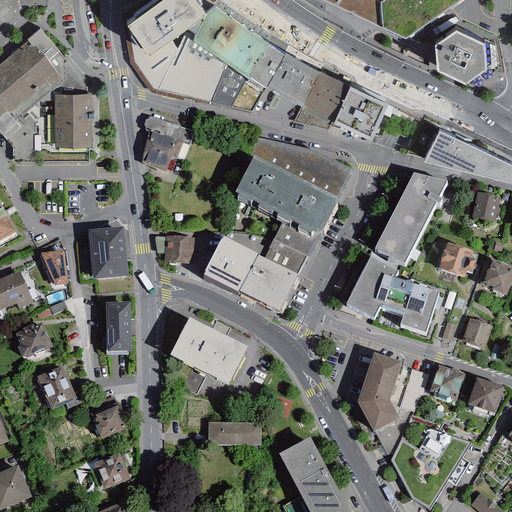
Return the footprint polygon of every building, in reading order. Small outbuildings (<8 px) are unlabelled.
[(203,6),(199,0),(144,0),(124,15),(147,46),(184,20),(203,6)] [(408,34),(456,0),(331,0),(354,11),(370,18),(384,24),(408,34)] [(232,62),(248,72),(250,70),(268,39),(269,37),(214,1),(205,8),(203,6),(184,20),(195,28),(192,35),(232,62)] [(147,46),(124,15),(133,65),(153,93),(215,105),(232,62),(192,35),(195,28),(184,20),(147,46)] [(439,66),(468,80),(488,65),(487,40),(458,27),(436,41),(439,66)] [(38,28),(0,63),(0,127),(4,132),(75,68),(38,28)] [(285,49),(268,39),(250,70),(267,80),(268,78),(285,49)] [(285,49),(268,78),(304,100),(305,99),(321,66),(286,47),(285,49)] [(253,77),(232,62),(215,105),(235,109),(253,77)] [(351,82),(321,66),(305,99),(335,114),(336,113),(350,85),(351,82)] [(270,88),(253,77),(235,109),(257,113),(270,88)] [(384,102),(350,85),(336,113),(371,129),(384,102)] [(94,94),(56,93),(55,146),(93,147),(94,94)] [(143,161),(171,170),(174,161),(186,165),(196,134),(150,119),(147,122),(145,128),(146,133),(150,135),(143,161)] [(511,162),(441,129),(426,158),(511,179),(511,162)] [(257,161),(236,199),(284,224),(319,243),(355,174),(321,155),(260,142),(252,158),(257,161)] [(415,178),(376,253),(406,269),(438,207),(442,209),(445,204),(440,202),(449,185),(415,178)] [(501,199),(477,194),(472,220),(496,225),(498,216),(500,216),(501,210),(499,210),(501,199)] [(0,245),(16,237),(0,209),(0,245)] [(284,224),(275,242),(309,260),(319,243),(284,224)] [(200,279),(217,244),(191,231),(191,228),(161,225),(166,261),(200,279)] [(124,230),(88,234),(93,284),(129,280),(124,230)] [(275,242),(263,263),(297,282),(309,260),(275,242)] [(202,279),(239,298),(258,261),(220,243),(202,279)] [(473,254),(447,246),(438,273),(465,281),(467,275),(473,277),(479,259),(472,257),(473,254)] [(41,253),(43,287),(61,286),(59,253),(41,253)] [(258,261),(239,298),(278,318),(297,282),(263,263),(258,261)] [(440,297),(396,283),(400,276),(372,261),(348,309),(376,323),(382,310),(406,317),(402,329),(428,337),(440,297)] [(480,287),(505,299),(511,283),(511,271),(491,262),(480,287)] [(0,280),(0,303),(3,310),(20,303),(22,308),(36,302),(22,270),(0,280)] [(133,308),(106,307),(105,354),(131,355),(133,308)] [(249,348),(190,318),(171,356),(229,386),(249,348)] [(492,328),(470,321),(462,345),(484,353),(492,328)] [(454,341),(458,326),(448,323),(444,338),(454,341)] [(15,336),(26,362),(54,350),(43,324),(15,336)] [(375,357),(360,407),(376,437),(402,424),(392,405),(404,366),(375,357)] [(41,375),(56,409),(81,399),(65,364),(41,375)] [(467,377),(441,369),(433,396),(458,404),(467,377)] [(412,370),(408,379),(420,384),(423,374),(412,370)] [(185,387),(197,393),(202,385),(189,378),(185,387)] [(506,391),(479,382),(470,409),(498,417),(506,391)] [(290,417),(294,406),(281,401),(277,412),(290,417)] [(117,406),(90,414),(102,438),(129,428),(117,406)] [(0,424),(0,448),(9,445),(0,424)] [(209,450),(262,449),(261,425),(209,425),(209,450)] [(420,452),(403,441),(393,463),(414,503),(428,511),(432,511),(473,445),(432,432),(420,452)] [(350,511),(311,437),(280,454),(310,511),(350,511)] [(120,453),(90,465),(100,493),(131,479),(120,453)] [(18,466),(0,473),(0,510),(32,498),(18,466)] [(502,511),(481,496),(472,509),(476,511),(502,511)]
